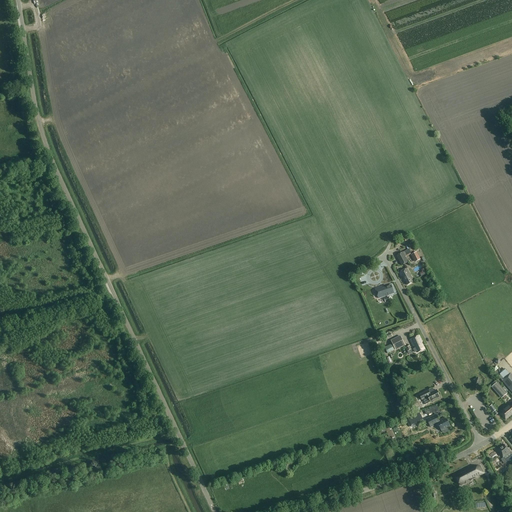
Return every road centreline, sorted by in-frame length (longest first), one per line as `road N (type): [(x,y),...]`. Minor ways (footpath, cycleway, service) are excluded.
road 1 (unclassified): [(214,511),(51,159),(18,0)]
road 2 (unclassified): [(481,444),(384,257),(389,246)]
road 3 (tertiary): [(303,511),(481,444)]
